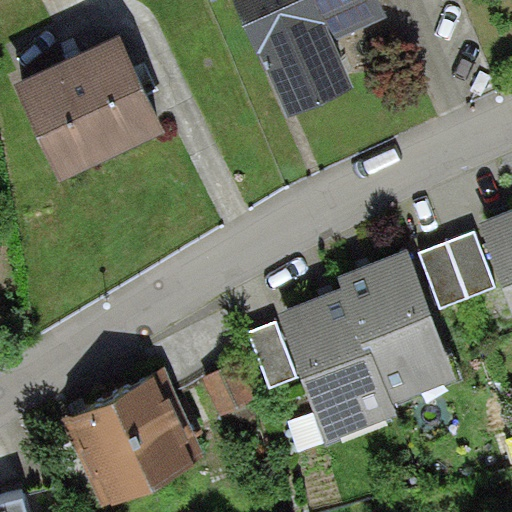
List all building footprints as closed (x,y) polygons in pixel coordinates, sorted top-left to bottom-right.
[(46,0),(51,9),(68,0),(46,0)] [(225,0),(286,130),(337,106),(315,58),(385,26),(372,0),(225,0)] [(119,43),(8,93),(52,190),(163,141),(119,43)] [(511,220),(475,234),(511,331),(511,220)] [(470,239),(413,260),(437,323),(494,302),(470,239)] [(335,306),(245,342),(268,402),(292,393),(304,422),(288,428),(302,463),(393,427),(388,414),(455,388),(405,260),(329,290),(335,306)] [(238,370),(201,385),(221,432),(257,417),(238,370)] [(157,381),(62,420),(100,511),(127,511),(199,482),(157,381)] [(31,511),(22,486),(0,493),(0,511),(31,511)]
